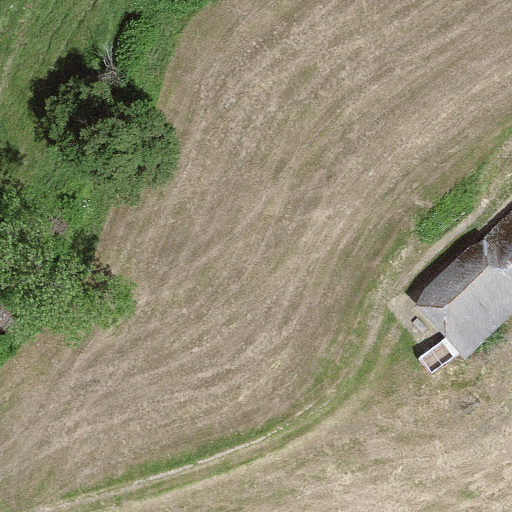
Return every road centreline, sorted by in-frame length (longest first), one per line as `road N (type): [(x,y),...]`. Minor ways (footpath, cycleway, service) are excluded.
road 1 (track): [(369,351),(300,429),(44,511)]
road 2 (track): [(48,0),(0,118)]
